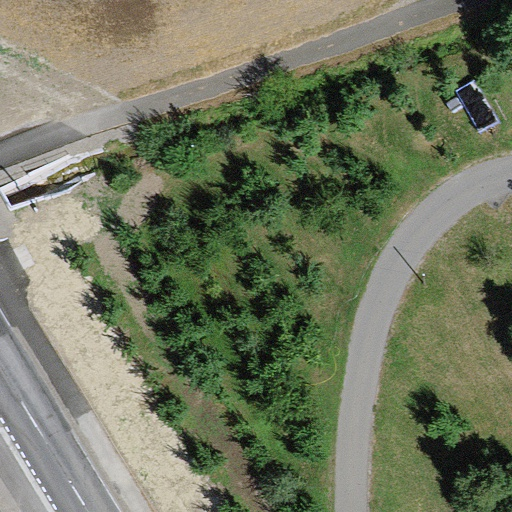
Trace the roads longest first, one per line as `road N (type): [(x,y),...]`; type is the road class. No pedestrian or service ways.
road 1 (residential): [(347,511),(354,347),(370,294),(400,237),(429,206),(470,178),(511,169)]
road 2 (secondary): [(0,360),(91,511)]
